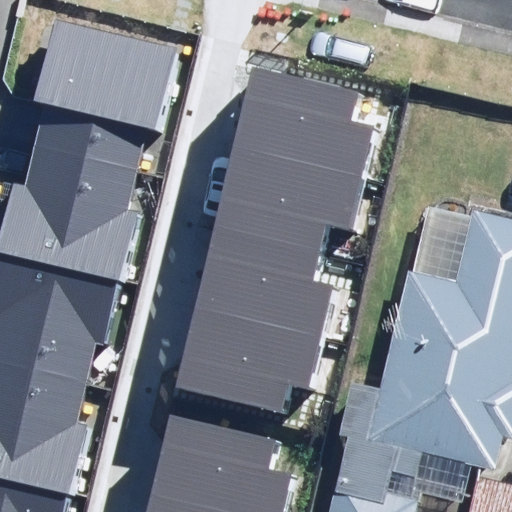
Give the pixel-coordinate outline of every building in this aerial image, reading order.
[(162,127),(182,41),(64,13),(38,122),(150,149),(155,126),(162,127)] [(138,197),(150,149),(38,122),(12,232),(131,260),(145,199),(138,197)] [(511,441),(511,214),(485,209),(470,279),(413,267),(388,388),(361,382),(334,511),(422,511),(426,496),(471,505),(479,465),(506,471),(511,442),(511,441)] [(252,400),(317,412),(337,301),(223,281),(234,222),(167,210),(126,433),(176,442),(181,417),(247,429),(252,400)] [(112,339),(131,260),(12,232),(0,282),(0,344),(97,367),(104,337),(112,339)] [(86,413),(97,367),(0,344),(0,460),(79,479),(94,415),(86,413)] [(71,511),(79,479),(0,460),(0,511),(71,511)] [(511,511),(511,486),(481,481),(474,511),(511,511)] [(270,511),(211,499),(208,511),(270,511)]
